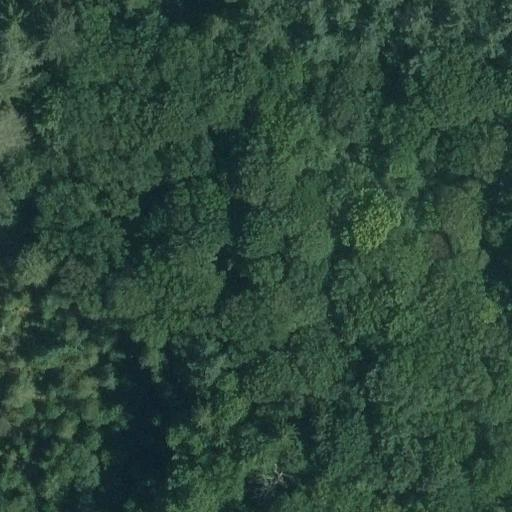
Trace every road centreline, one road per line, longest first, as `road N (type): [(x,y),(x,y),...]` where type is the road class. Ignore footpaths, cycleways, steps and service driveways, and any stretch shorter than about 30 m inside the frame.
road 1 (track): [(511,136),(62,0)]
road 2 (track): [(443,511),(511,384)]
